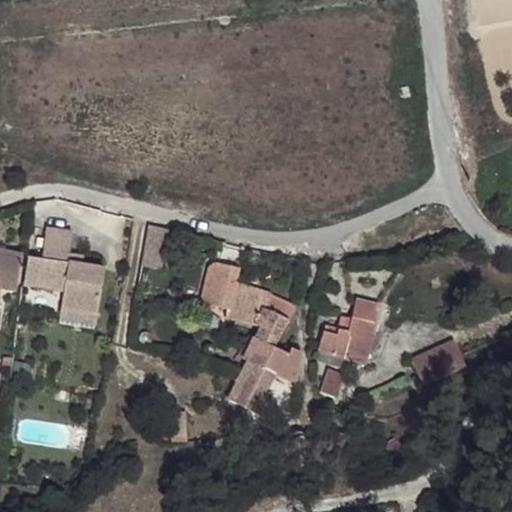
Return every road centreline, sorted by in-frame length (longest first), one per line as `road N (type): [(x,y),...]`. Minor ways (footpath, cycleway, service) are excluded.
road 1 (residential): [(455,187),(320,239),(270,237),(51,186),(0,201)]
road 2 (unknown): [(296,511),(432,473),(511,363)]
road 3 (unclassified): [(435,0),(441,120),(455,187)]
